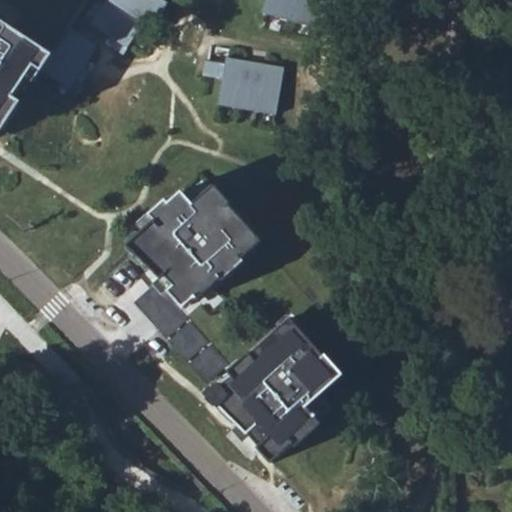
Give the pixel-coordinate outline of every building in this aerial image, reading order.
[(0,0),(0,131),(1,130),(4,131),(44,70),(71,89),(78,78),(84,82),(92,70),(86,66),(99,46),(72,28),(90,0),(0,0)] [(146,20),(115,0),(107,0),(91,25),(115,41),(111,48),(123,55),(146,20)] [(115,0),(146,20),(155,26),(169,4),(163,0),(115,0)] [(297,0),(266,0),(262,13),(292,21),(297,0)] [(329,0),(297,0),(292,21),(321,30),(329,0)] [(247,110),(255,63),(226,58),(225,65),(205,61),(203,75),(217,78),(220,64),(225,65),(218,105),(247,110)] [(277,115),(284,68),(255,63),(247,110),(277,115)] [(233,203),(216,184),(194,203),(183,190),(170,202),(167,198),(138,225),(143,231),(128,244),(160,277),(158,280),(185,308),(197,297),(199,300),(222,279),(223,281),(246,261),(244,258),(264,241),(232,205),(233,203)] [(237,371),(212,389),(243,420),(244,419),(264,442),(262,443),(277,459),(298,440),(301,444),(328,420),(325,416),(338,405),(326,391),(350,370),(331,350),(330,351),(296,314),(256,350),(254,348),(233,367),(237,371)]
